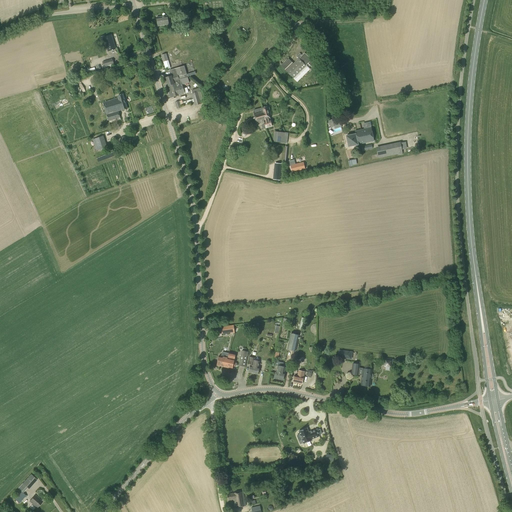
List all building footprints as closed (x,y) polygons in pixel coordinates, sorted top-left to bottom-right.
[(158,26),(169,24),(168,15),(157,17),(158,26)] [(113,42),(111,35),(105,37),(104,35),(100,37),(102,45),(105,44),(104,43),(106,43),(108,51),(115,49),(114,45),(113,45),(112,42),(113,42)] [(306,65),(312,60),(305,53),(294,63),(289,58),(281,65),(286,70),(286,71),(294,78),(307,65),(306,65)] [(166,54),(161,55),(163,62),(166,70),(170,68),(166,54)] [(114,66),(112,59),(102,62),(104,67),(108,66),(109,67),(114,66)] [(168,89),(171,98),(179,95),(178,94),(184,92),(182,85),(180,80),(180,79),(189,76),(188,74),(188,73),(187,74),(184,66),(170,70),(171,75),(166,77),(167,80),(166,80),(166,82),(168,82),(169,85),(172,84),(173,87),(168,89)] [(98,87),(102,98),(112,95),(108,84),(98,87)] [(191,93),(193,99),(194,104),(195,106),(201,104),(200,100),(203,100),(202,97),(203,97),(205,97),(205,96),(204,93),(202,93),(202,94),(201,91),(191,93)] [(219,92),(215,96),(221,102),(225,97),(219,92)] [(118,97),(103,102),(108,121),(120,117),(118,111),(127,108),(123,94),(118,96),(118,97)] [(191,105),(194,104),(193,99),(183,102),(182,100),(175,102),(177,109),(181,108),(180,106),(191,103),(191,105)] [(266,106),(254,110),(255,112),(254,112),(257,123),(263,121),(264,123),(265,123),(266,128),(272,126),(270,119),(266,106)] [(360,136),(361,143),(374,141),(371,127),(361,129),(363,136),(360,136)] [(349,146),(361,143),(360,136),(363,136),(361,129),(356,131),(356,134),(346,136),(349,146)] [(284,143),(285,133),(274,132),(274,142),(284,143)] [(103,135),(95,138),(99,149),(107,146),(103,135)] [(123,145),(126,144),(126,143),(132,141),(130,135),(121,137),(123,145)] [(378,158),(403,153),(400,142),(376,147),(378,158)] [(268,156),(271,146),(265,144),(263,149),(264,149),(263,155),(268,156)] [(294,161),(289,162),(292,173),(303,170),(302,165),(295,166),(294,161)] [(235,333),(234,325),(220,327),(221,334),(230,333),(235,333)] [(295,351),(299,335),(290,333),(287,349),(295,351)] [(245,366),(248,351),(242,350),(239,365),(245,366)] [(339,350),(338,358),(352,360),(352,352),(339,350)] [(229,352),(228,358),(226,367),(232,368),(233,366),(236,367),(237,363),(234,362),(236,353),(229,352)] [(226,367),(228,358),(219,356),(217,365),(226,367)] [(253,365),(258,367),(260,361),(254,359),(254,357),(250,356),(248,363),(253,364),(253,365)] [(383,358),(382,366),(392,367),(393,359),(383,358)] [(371,373),(372,369),(363,368),(359,368),(360,364),(352,363),(351,374),(362,375),(361,385),(370,386),(371,379),(372,379),(373,378),(373,377),(373,376),(373,375),(372,374),(371,373)] [(260,367),(258,367),(253,365),(251,365),(249,372),(258,374),(260,367)] [(283,373),(284,367),(279,366),(278,372),(276,371),(274,378),(283,380),(284,373),(283,373)] [(302,383),(305,371),(299,370),(298,375),(298,377),(295,376),(293,381),(302,383)] [(320,436),(317,429),(309,432),(307,428),(298,431),(300,434),(297,436),(298,440),(301,439),(303,443),(312,440),(312,439),(320,436)] [(335,456),(327,454),(325,460),(333,462),(335,456)] [(29,489),(37,480),(31,474),(19,488),(23,492),(27,487),(29,489)] [(246,505),(244,491),(228,493),(229,500),(234,499),(235,507),(246,505)] [(19,503),(26,496),(22,492),(15,500),(19,503)] [(37,508),(42,502),(35,495),(30,501),(37,508)]
